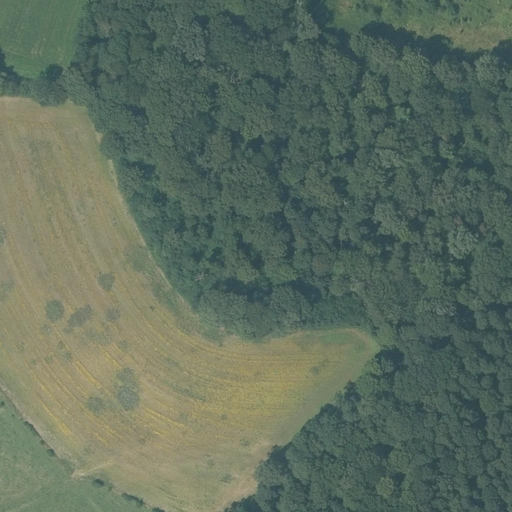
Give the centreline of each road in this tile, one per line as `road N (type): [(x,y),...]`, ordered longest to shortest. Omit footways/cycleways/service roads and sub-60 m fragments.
road 1 (track): [(359,86),(150,96),(0,85)]
road 2 (track): [(114,89),(169,49),(276,11)]
